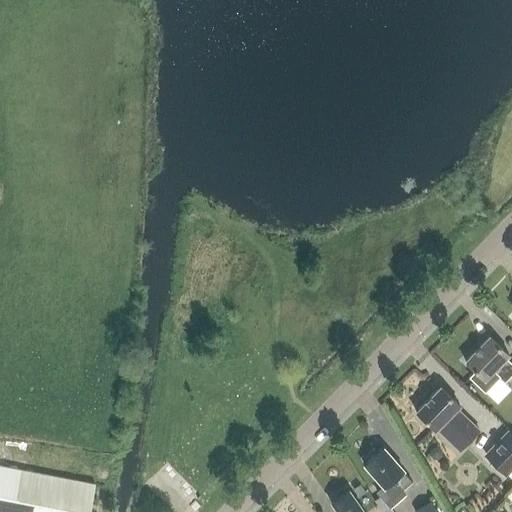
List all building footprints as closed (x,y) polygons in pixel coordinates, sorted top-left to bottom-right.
[(511,374),(511,364),(505,359),(509,355),(489,336),(465,361),(476,372),(471,378),(485,392),(499,377),(505,383),(511,374)] [(435,431),(436,429),(451,443),(471,423),(456,409),(459,406),(440,387),(416,412),(435,431)] [(511,436),(511,435),(487,458),(505,476),(511,468),(511,436)] [(383,487),(377,493),(390,507),(405,494),(402,490),(412,482),(403,471),(404,471),(384,448),(364,465),(383,487)] [(0,511),(89,511),(95,485),(0,466),(0,511)] [(364,511),(349,491),(331,503),(337,511),(364,511)] [(416,511),(436,511),(432,503),(416,511)]
